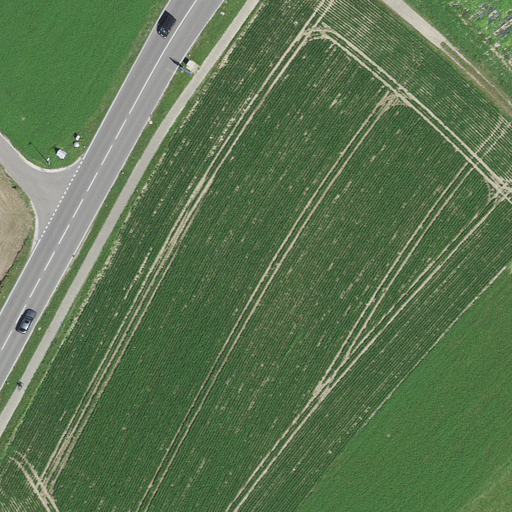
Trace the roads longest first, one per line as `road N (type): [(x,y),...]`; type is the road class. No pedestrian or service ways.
road 1 (secondary): [(199,0),(73,215)]
road 2 (secondary): [(73,215),(0,351)]
road 3 (track): [(388,0),(486,84)]
